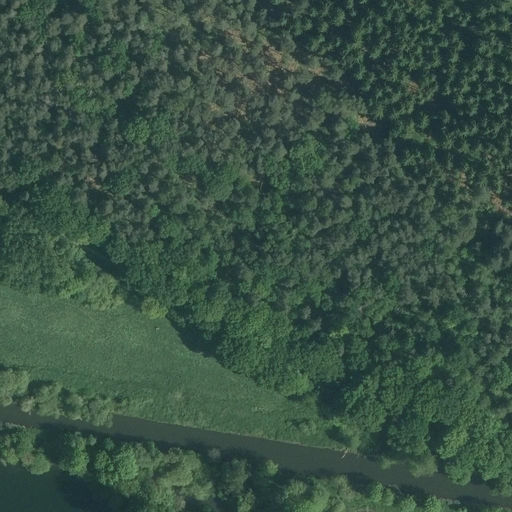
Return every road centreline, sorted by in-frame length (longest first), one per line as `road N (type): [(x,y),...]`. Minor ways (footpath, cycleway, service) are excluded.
road 1 (track): [(0,197),(343,383),(511,438)]
road 2 (unknown): [(511,411),(344,372),(0,192)]
